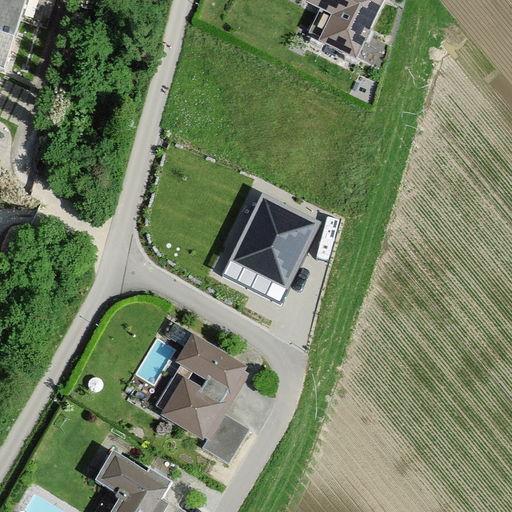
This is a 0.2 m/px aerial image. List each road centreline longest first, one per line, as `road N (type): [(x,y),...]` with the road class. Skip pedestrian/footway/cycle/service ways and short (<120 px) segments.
road 1 (residential): [(225,511),(281,416),(290,371),(258,338),(114,260)]
road 2 (residential): [(183,0),(114,260)]
road 3 (residential): [(114,260),(0,478)]
